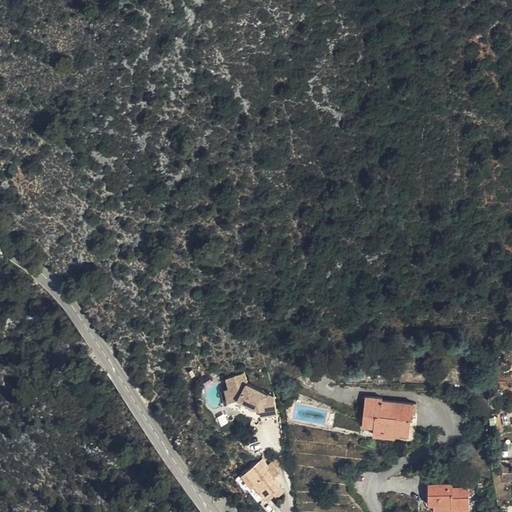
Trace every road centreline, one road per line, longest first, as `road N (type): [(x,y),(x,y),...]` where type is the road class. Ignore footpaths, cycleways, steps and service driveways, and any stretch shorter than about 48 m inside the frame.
road 1 (tertiary): [(0,239),(62,291),(215,511)]
road 2 (unknown): [(399,511),(384,484),(388,466),(457,429),(459,404),(424,383),(339,377)]
